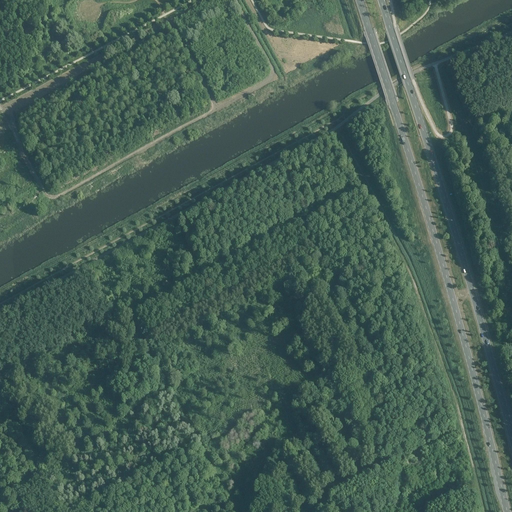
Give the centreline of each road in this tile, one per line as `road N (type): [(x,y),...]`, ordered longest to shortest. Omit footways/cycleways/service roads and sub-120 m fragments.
road 1 (primary): [(359,0),(440,262),(505,511)]
road 2 (primary): [(511,436),(380,0)]
